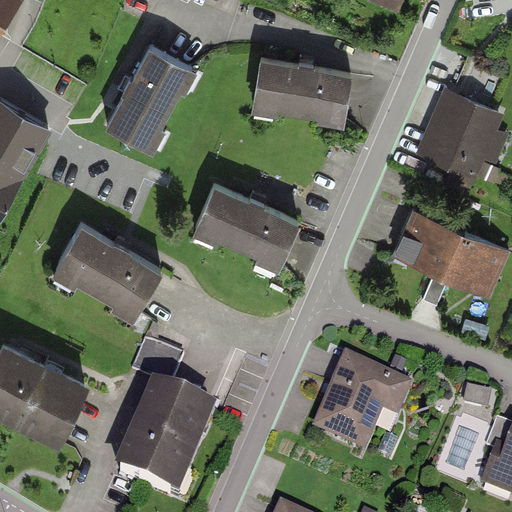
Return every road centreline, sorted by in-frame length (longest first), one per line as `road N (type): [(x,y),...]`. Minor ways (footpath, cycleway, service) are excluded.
road 1 (residential): [(448,0),(330,272),(326,302)]
road 2 (residential): [(326,302),(307,325),(225,511)]
road 3 (residential): [(326,302),(511,375)]
